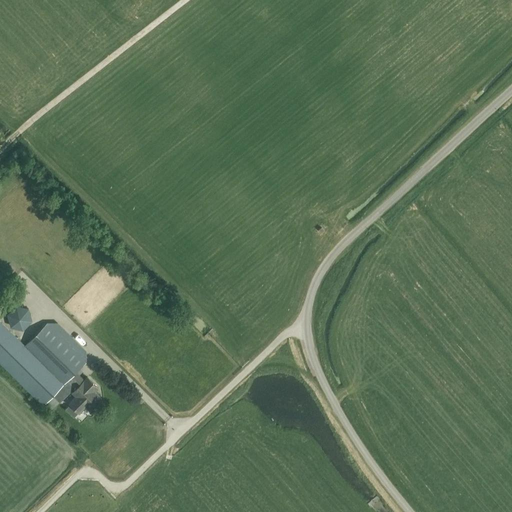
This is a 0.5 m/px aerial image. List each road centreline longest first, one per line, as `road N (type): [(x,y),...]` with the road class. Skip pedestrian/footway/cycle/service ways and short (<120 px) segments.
road 1 (unclassified): [(41,511),(81,473),(123,488),(286,333),(306,324)]
road 2 (unclassified): [(306,324),(316,279),(331,257),(511,86)]
road 3 (unclassified): [(411,511),(347,425),(318,372),(306,324)]
